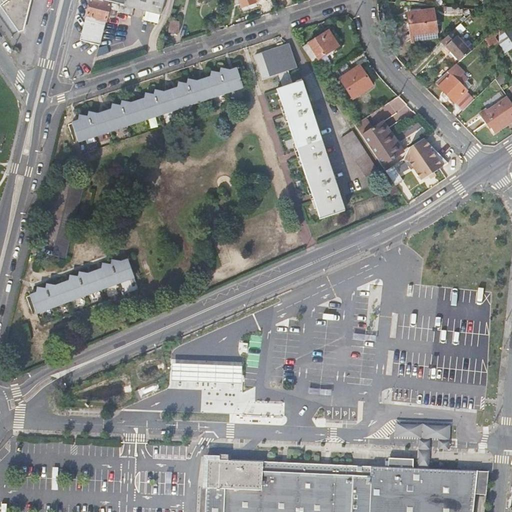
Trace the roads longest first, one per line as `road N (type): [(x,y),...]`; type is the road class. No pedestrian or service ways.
road 1 (residential): [(0,422),(505,442)]
road 2 (secondary): [(490,166),(403,221),(110,354)]
road 3 (residential): [(44,91),(71,91),(344,0)]
road 4 (residential): [(364,0),(372,39),(390,69),(490,166)]
road 5 (secondary): [(0,288),(44,91)]
road 6 (secondary): [(32,97),(0,233)]
road 7 (secondary): [(0,416),(110,354)]
